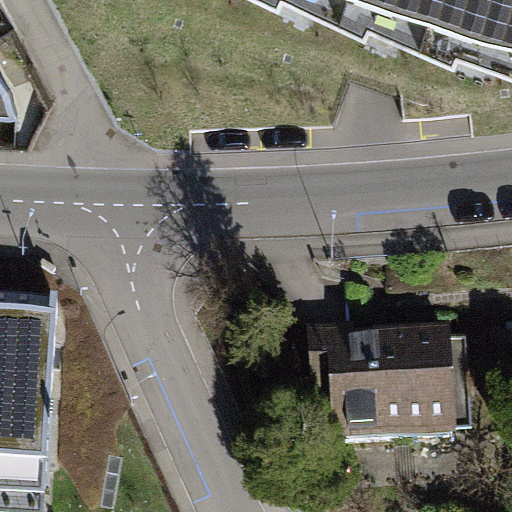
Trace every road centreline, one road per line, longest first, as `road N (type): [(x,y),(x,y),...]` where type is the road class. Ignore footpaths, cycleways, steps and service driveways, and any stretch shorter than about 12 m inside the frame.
road 1 (residential): [(98,205),(511,179)]
road 2 (residential): [(226,511),(98,205)]
